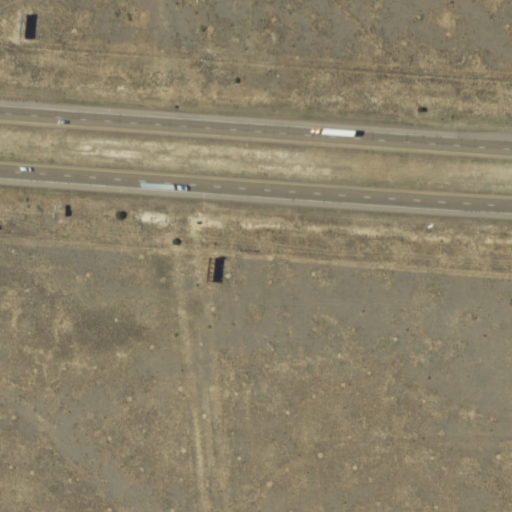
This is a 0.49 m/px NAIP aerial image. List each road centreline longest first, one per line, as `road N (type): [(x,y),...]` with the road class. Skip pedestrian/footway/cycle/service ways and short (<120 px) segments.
road 1 (motorway): [(511,151),(0,115)]
road 2 (motorway): [(0,173),(511,207)]
